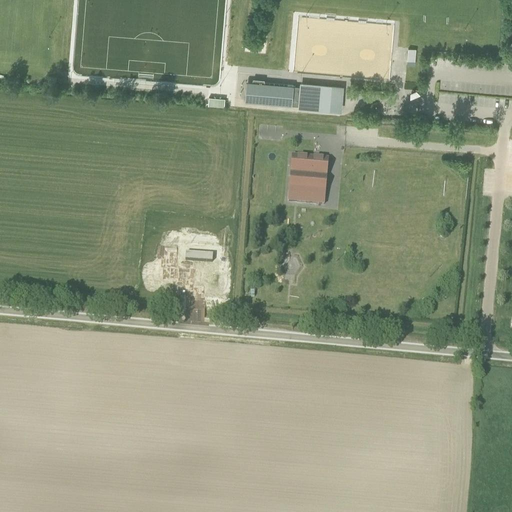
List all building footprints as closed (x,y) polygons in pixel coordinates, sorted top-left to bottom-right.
[(407,61),(406,65),(414,65),(415,49),(408,49),(407,61)] [(245,91),(244,101),(267,103),(266,111),(290,113),(291,105),(298,106),(298,109),(341,112),(343,87),(300,83),(300,88),(293,87),(293,85),(252,81),(251,91),(245,91)] [(208,97),(207,105),(223,107),(224,99),(224,98),(208,97)] [(292,156),(288,202),(324,205),(328,159),(292,156)] [(185,253),(185,261),(212,263),(212,255),(185,253)]
